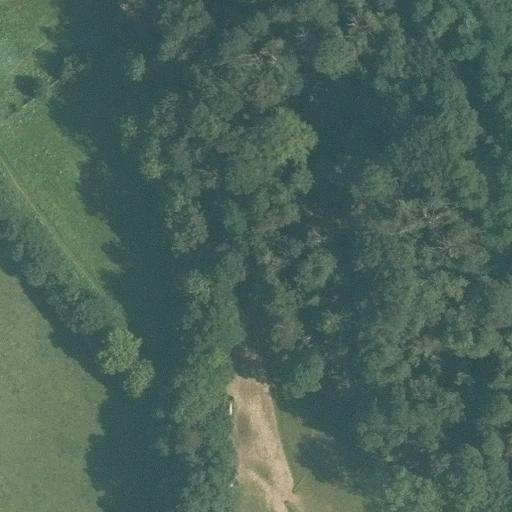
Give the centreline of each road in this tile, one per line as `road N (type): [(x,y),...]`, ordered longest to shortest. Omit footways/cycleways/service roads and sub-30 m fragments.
road 1 (track): [(465,511),(355,404),(214,224)]
road 2 (track): [(214,224),(158,67)]
